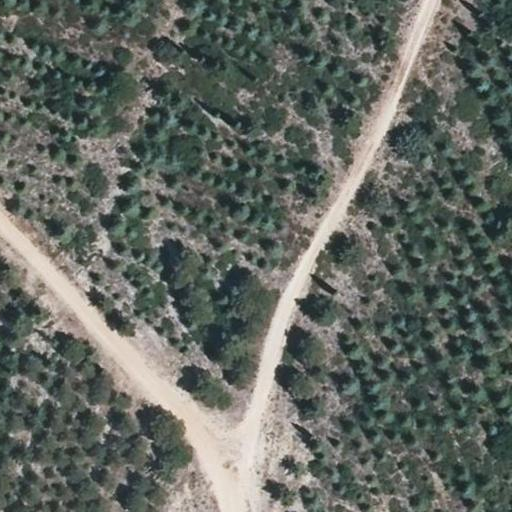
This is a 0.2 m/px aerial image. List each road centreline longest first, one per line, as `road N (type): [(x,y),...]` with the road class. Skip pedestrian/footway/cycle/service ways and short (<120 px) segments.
road 1 (track): [(433,0),(401,88),(290,293),(241,511)]
road 2 (track): [(222,511),(203,438),(0,225)]
